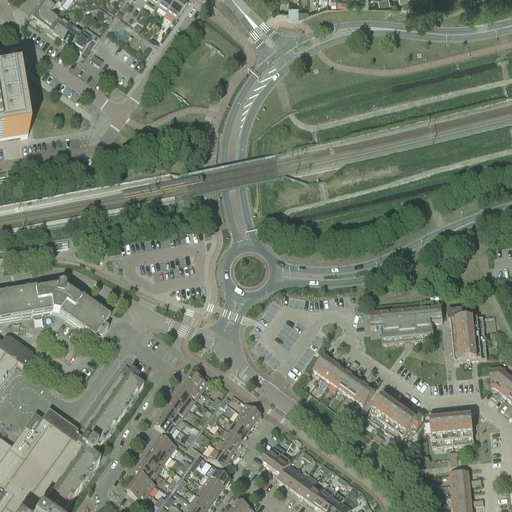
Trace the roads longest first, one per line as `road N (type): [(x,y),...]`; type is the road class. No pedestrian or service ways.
road 1 (residential): [(491,511),(489,489),(509,468),(505,429),(477,404),(427,404),(353,353),(350,334)]
road 2 (secondary): [(278,53),(244,89),(222,155),(241,248)]
road 3 (residential): [(105,506),(101,491),(174,374),(128,343)]
road 4 (secondary): [(255,247),(240,152),(248,119),(288,65)]
road 5 (residential): [(6,426),(30,389),(74,419),(128,343)]
road 6 (secondary): [(273,283),(370,279),(446,234)]
road 7 (secondary): [(446,234),(344,270),(275,268)]
road 8 (residential): [(122,117),(18,44),(0,8)]
road 9 (residential): [(406,511),(396,489),(286,404)]
road 10 (tertiary): [(0,284),(61,275),(146,315)]
road 11 (residential): [(122,117),(207,0)]
road 12 (residential): [(280,511),(238,475),(286,404)]
road 13 (residential): [(0,167),(91,151),(122,117)]
road 14 (residential): [(350,334),(343,318),(325,315),(270,392)]
road 15 (secondary): [(391,30),(457,35),(511,26)]
